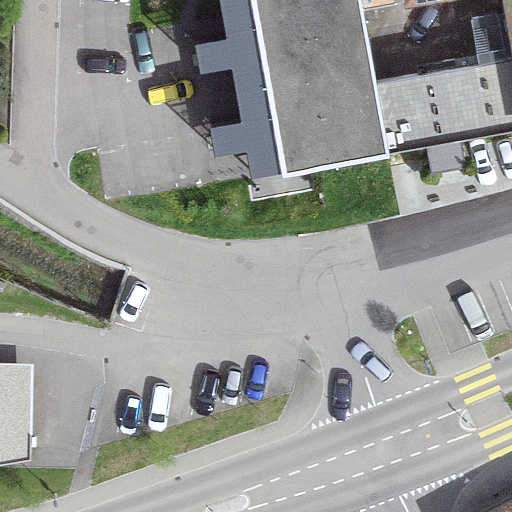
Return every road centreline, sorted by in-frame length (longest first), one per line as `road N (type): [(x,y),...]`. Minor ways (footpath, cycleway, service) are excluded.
road 1 (residential): [(0,177),(62,216),(176,258),(334,292)]
road 2 (residential): [(334,292),(511,233)]
road 3 (primary): [(219,511),(391,454)]
road 4 (residential): [(334,292),(391,454)]
road 5 (primary): [(391,454),(511,403)]
